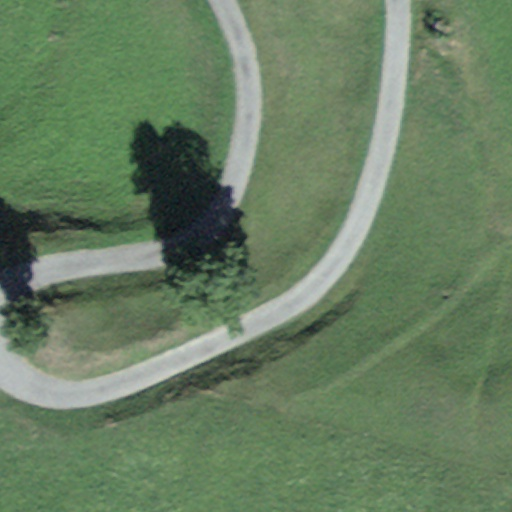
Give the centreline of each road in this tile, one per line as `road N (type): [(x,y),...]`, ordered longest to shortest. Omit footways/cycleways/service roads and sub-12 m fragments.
road 1 (track): [(399,0),(393,95),(370,199),(353,242),(305,301),(127,389),(61,398),(0,364)]
road 2 (track): [(0,302),(34,277),(145,257),(214,229),(238,175),(249,94),(244,48),(224,0)]
